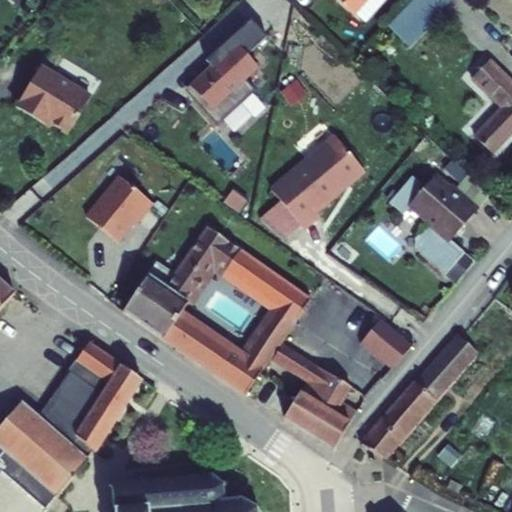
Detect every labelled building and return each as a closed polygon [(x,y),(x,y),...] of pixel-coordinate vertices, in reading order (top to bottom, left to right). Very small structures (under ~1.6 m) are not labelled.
[(363,0),(329,0),(349,17),(363,0)] [(411,0),(384,29),(405,49),(450,0),(411,0)] [(181,94),(212,129),(252,97),(242,87),(254,75),(244,61),(264,43),(250,28),(203,67),(208,71),(181,94)] [(511,91),(486,65),(468,83),(500,114),(472,142),(489,159),(511,134),(511,91)] [(72,113),(22,81),(0,117),(0,122),(18,135),(20,130),(51,149),(72,113)] [(332,138),(267,191),(276,203),(258,218),(278,242),(297,227),(300,231),(316,219),(313,214),(362,174),(332,138)] [(418,193),(406,181),(383,209),(395,219),(403,210),(421,224),(419,228),(422,230),(415,240),(415,258),(439,278),(459,257),(445,245),(484,200),(457,173),(443,190),(430,179),(418,193)] [(114,178),(80,217),(112,242),(147,205),(114,178)] [(305,299),(203,230),(171,277),(151,264),(118,314),(238,396),(305,299)] [(408,347),(376,320),(358,344),(378,362),(373,367),(383,376),(408,347)] [(406,386),(354,446),(376,461),(442,384),(444,385),(468,356),(450,340),(409,388),(406,386)] [(115,368),(82,347),(69,365),(70,365),(64,373),(34,422),(64,448),(85,466),(136,384),(115,368)] [(345,389),(277,347),(265,364),(299,385),(279,419),(329,448),(350,413),(335,402),(345,389)] [(0,481),(35,511),(43,511),(51,503),(52,504),(85,466),(64,448),(34,422),(13,404),(0,419),(0,481)] [(244,511),(233,507),(209,508),(210,505),(212,503),(214,499),(214,495),(213,490),(208,484),(206,482),(207,476),(200,475),(199,479),(138,484),(137,478),(130,479),(131,484),(107,487),(102,483),(99,488),(104,492),(105,511),(253,511),(250,509),(247,511),(244,511)]
